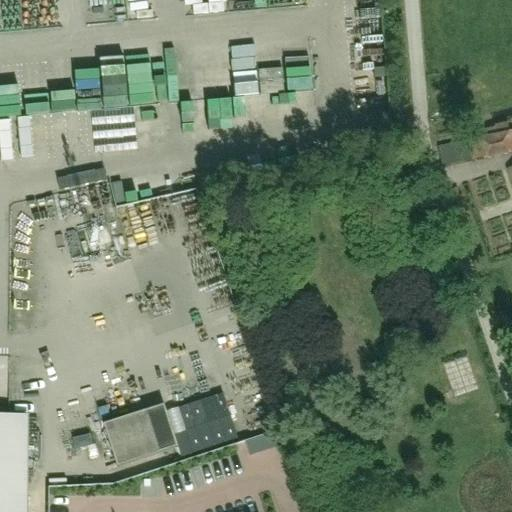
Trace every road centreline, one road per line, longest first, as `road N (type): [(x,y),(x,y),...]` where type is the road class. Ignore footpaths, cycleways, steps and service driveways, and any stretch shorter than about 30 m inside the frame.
road 1 (track): [(442,196),(413,99),(405,0)]
road 2 (unknown): [(0,326),(75,377),(56,470)]
road 3 (unknown): [(75,377),(53,249)]
